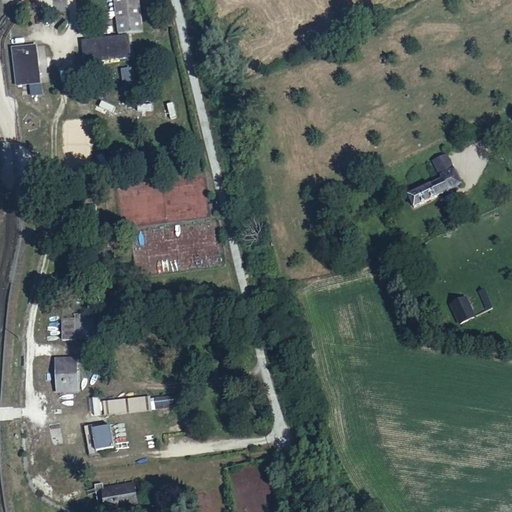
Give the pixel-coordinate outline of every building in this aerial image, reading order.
[(138,0),(115,0),(120,35),(143,32),(138,0)] [(129,36),(83,41),(85,64),(132,58),(129,36)] [(41,83),(37,47),(13,50),(17,86),(33,84),(41,83)] [(164,49),(144,52),(146,65),(166,62),(164,49)] [(132,68),(121,70),(124,93),(135,92),(132,68)] [(43,95),(41,83),(33,84),(34,86),(31,87),(32,96),(43,95)] [(103,114),(113,117),(115,109),(106,106),(103,114)] [(454,169),(448,156),(435,163),(440,175),(454,169)] [(461,185),(454,169),(440,175),(443,180),(409,194),(414,207),(461,185)] [(68,300),(68,290),(57,289),(56,299),(68,300)] [(484,291),(480,293),(489,311),(493,309),(484,291)] [(466,298),(452,306),(461,324),(475,318),(466,298)] [(68,313),(63,313),(62,340),(76,340),(95,340),(95,313),(75,315),(75,320),(74,320),(74,313),(69,313),(69,320),(68,320),(68,313)] [(77,359),(67,360),(67,367),(57,368),(58,393),(78,392),(77,359)] [(177,397),(155,399),(156,410),(178,408),(177,397)] [(150,398),(104,403),(106,415),(152,410),(150,398)] [(92,426),(85,428),(90,457),(97,455),(97,452),(95,437),(100,436),(99,429),(93,430),(92,426)] [(115,448),(111,427),(99,429),(100,436),(95,437),(97,452),(115,448)] [(137,483),(102,489),(106,511),(132,511),(140,511),(137,483)]
